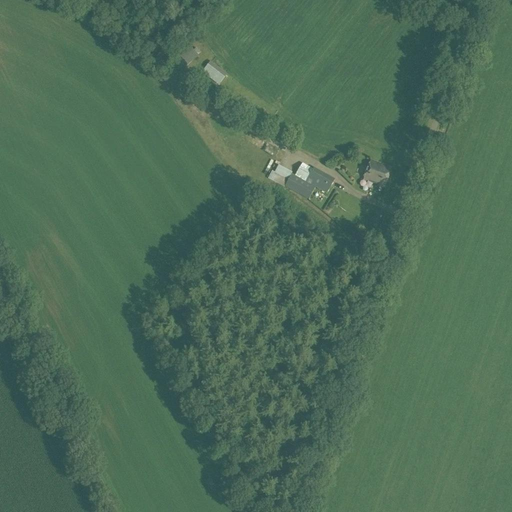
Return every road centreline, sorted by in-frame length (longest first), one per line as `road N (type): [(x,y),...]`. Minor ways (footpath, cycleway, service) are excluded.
road 1 (unclassified): [(296,511),(482,0)]
road 2 (unclassified): [(117,511),(0,278)]
